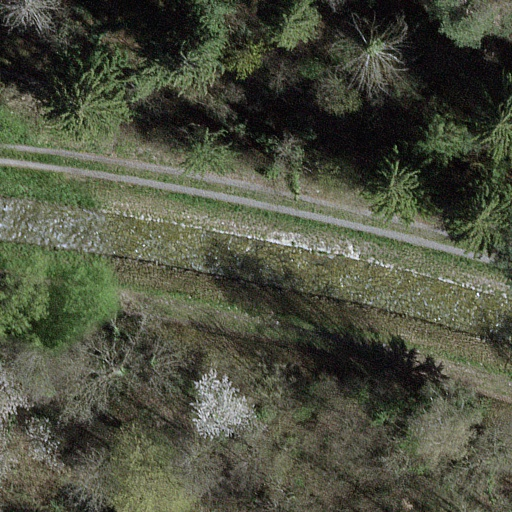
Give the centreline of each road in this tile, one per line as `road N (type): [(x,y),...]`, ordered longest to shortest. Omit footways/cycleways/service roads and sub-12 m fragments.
road 1 (track): [(511,261),(425,233),(196,183),(0,152)]
road 2 (track): [(0,282),(330,341),(511,391)]
